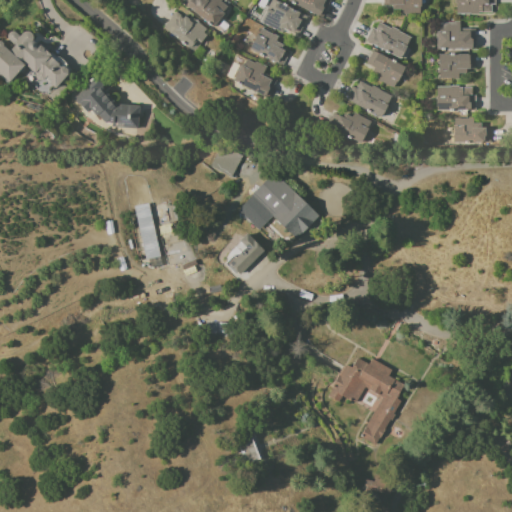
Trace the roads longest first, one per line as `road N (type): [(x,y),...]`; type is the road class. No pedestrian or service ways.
road 1 (residential): [(269,151),(308,168),(365,173),(390,188),(435,171),(511,168)]
road 2 (residential): [(76,0),(131,45),(153,81),(224,139),(269,151)]
road 3 (residential): [(351,0),(336,40),(349,46),(328,87),(303,72),(323,33),(336,40)]
